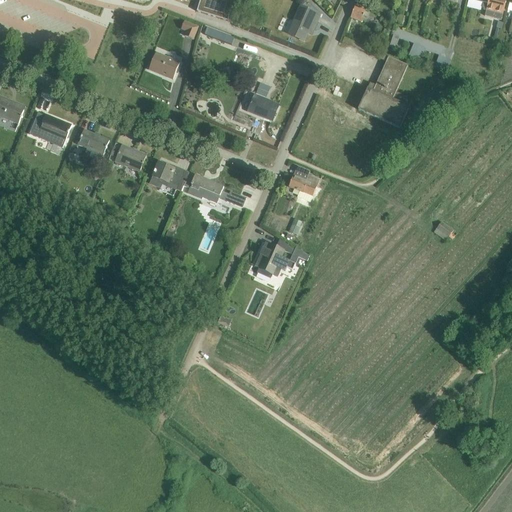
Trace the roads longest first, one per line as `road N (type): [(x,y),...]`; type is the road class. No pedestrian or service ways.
road 1 (residential): [(273,175),(0,62)]
road 2 (residential): [(164,415),(273,175)]
road 3 (residential): [(273,175),(351,0)]
